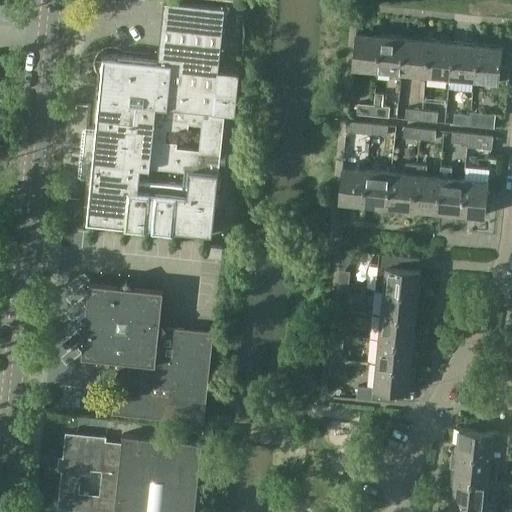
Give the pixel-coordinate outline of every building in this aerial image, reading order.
[(80,179),(90,180),(89,191),(86,221),(211,234),(218,169),(224,115),(224,113),(214,112),(218,72),(224,7),(164,1),(157,62),(103,56),(97,114),(96,128),(85,128),(82,130),(83,147),(86,147),(84,160),(82,160),(77,176),(80,179)] [(380,35),(356,33),(355,33),(352,67),(376,70),(380,35)] [(404,38),(380,35),(376,70),(401,72),(404,38)] [(401,72),(425,75),(428,40),(404,38),(401,72)] [(453,43),(428,40),(425,75),(449,77),(453,43)] [(449,77),(473,80),(477,45),(453,43),(449,77)] [(511,57),(511,48),(477,45),(473,80),(498,82),(499,72),(499,67),(509,68),(511,68),(511,57)] [(499,72),(498,80),(508,81),(509,68),(499,67),(499,72)] [(239,74),(218,72),(214,112),(224,113),(224,115),(235,116),(239,74)] [(372,116),(373,106),(357,104),(356,114),(372,116)] [(373,106),(372,116),(388,118),(389,107),(373,106)] [(421,121),(422,111),(406,109),(405,119),(421,121)] [(438,112),(422,111),(421,121),(437,122),(438,112)] [(452,124),(473,126),(474,112),(470,112),(469,115),(453,113),(452,124)] [(494,114),(474,112),(473,126),(493,128),(494,114)] [(370,134),(371,124),(356,122),(354,133),(370,134)] [(371,124),(370,134),(386,136),(388,125),(371,124)] [(419,139),(420,129),(404,127),(403,138),(419,139)] [(420,129),(419,139),(435,141),(436,130),(420,129)] [(467,147),(471,147),(472,134),(452,132),(451,142),(467,144),(467,147)] [(472,134),(471,147),(491,150),(492,136),(472,134)] [(391,172),(387,206),(412,209),(416,165),(406,164),(405,173),(391,172)] [(416,165),(412,209),(436,211),(440,177),(426,175),(427,166),(416,165)] [(342,167),(338,201),(363,204),(367,169),(342,167)] [(440,167),(440,177),(436,211),(460,213),(464,179),(451,178),(452,168),(440,167)] [(367,169),(363,204),(387,206),(391,172),(367,169)] [(464,179),(460,213),(484,216),(488,182),(464,179)] [(375,290),(383,291),(417,294),(420,270),(418,269),(419,258),(379,254),(375,290)] [(337,287),(348,288),(349,272),(339,271),(337,287)] [(133,287),(127,279),(118,285),(89,283),(86,311),(78,319),(85,327),(82,356),(110,359),(117,367),(112,413),(204,423),(212,331),(166,326),(160,319),(162,290),(133,287)] [(337,287),(336,303),(346,304),(348,288),(337,287)] [(415,318),(417,294),(383,291),(381,315),(415,318)] [(415,318),(381,315),(378,339),(412,343),(415,318)] [(334,319),(332,335),(343,336),(344,320),(334,319)] [(343,336),(332,335),(331,351),(341,352),(343,336)] [(411,353),(412,343),(378,339),(376,364),(410,367),(417,367),(418,354),(411,353)] [(407,392),(410,367),(376,364),(373,389),(358,387),(356,398),(398,403),(399,391),(407,392)] [(511,452),(511,433),(497,432),(458,429),(456,453),(500,457),(511,459),(511,452)] [(194,511),(202,443),(122,435),(121,443),(106,441),(106,437),(65,433),(63,458),(67,459),(65,472),(61,472),(57,509),(81,511),(194,511)] [(497,482),(500,457),(456,453),(454,478),(488,481),(497,482)] [(486,505),(488,481),(454,478),(451,502),(486,505)] [(484,511),(486,505),(451,502),(450,511),(484,511)]
